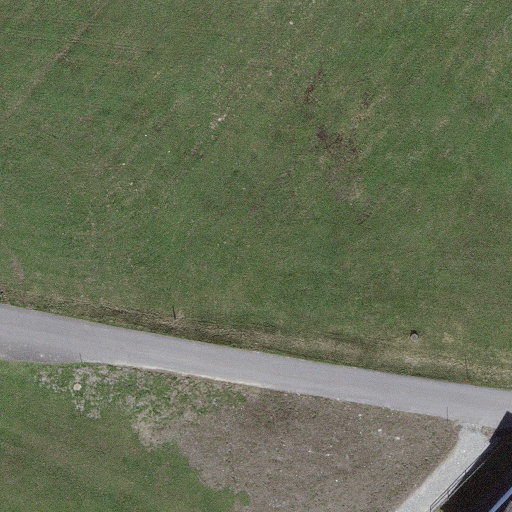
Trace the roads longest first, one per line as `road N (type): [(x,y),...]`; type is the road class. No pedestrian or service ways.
road 1 (residential): [(0,332),(511,416)]
road 2 (track): [(511,417),(419,511)]
